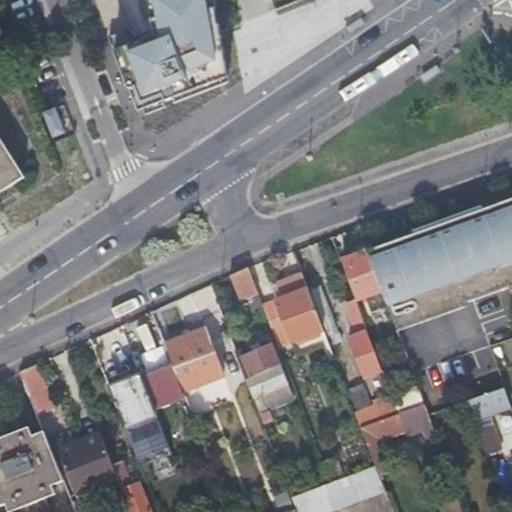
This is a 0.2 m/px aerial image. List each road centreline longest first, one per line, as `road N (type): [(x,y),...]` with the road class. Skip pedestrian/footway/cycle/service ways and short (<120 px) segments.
road 1 (tertiary): [(212,161),(455,0)]
road 2 (tertiary): [(246,240),(511,151)]
road 3 (tertiary): [(0,350),(246,240)]
road 4 (residential): [(148,203),(117,148),(59,0)]
road 5 (tertiary): [(0,303),(148,203)]
